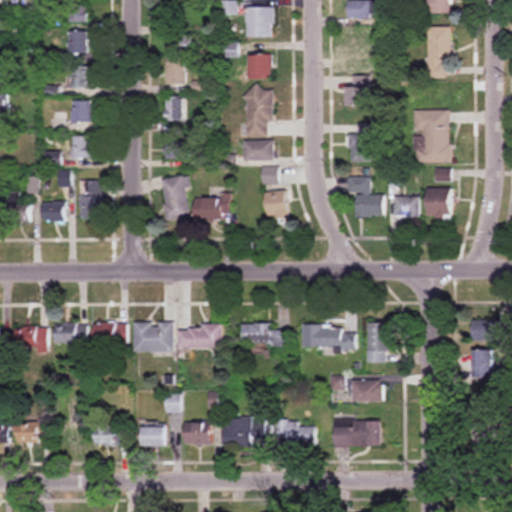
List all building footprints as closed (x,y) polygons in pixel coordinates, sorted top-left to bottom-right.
[(428,0),(428,14),(452,14),(452,0),(428,0)] [(350,1),(350,19),(381,19),(381,1),(350,1)] [(224,14),(238,14),(238,2),(224,2),(224,14)] [(89,23),(89,3),(70,3),(70,23),(89,23)] [(249,38),(276,38),(276,7),(249,7),(249,38)] [(0,13),(0,43),(9,43),(9,14),(0,13)] [(430,79),(452,79),(452,27),(430,27),(430,79)] [(370,28),(350,28),(350,60),(370,60),(370,28)] [(70,31),(70,54),(89,54),(89,31),(70,31)] [(170,53),(194,53),(194,35),(170,35),(170,53)] [(0,86),(10,87),(10,55),(0,54),(0,86)] [(252,55),(252,79),(274,79),(274,55),(252,55)] [(168,85),(187,85),(187,59),(168,59),(168,85)] [(75,89),(94,89),(94,67),(75,67),(75,89)] [(371,77),(350,77),(350,109),(371,109),(371,77)] [(276,122),(276,89),(250,89),(250,137),(270,137),(270,122),(276,122)] [(10,95),(0,94),(0,118),(10,118),(10,95)] [(188,97),(169,97),(169,123),(188,123),(188,97)] [(75,124),(94,124),(94,102),(75,102),(75,124)] [(416,112),(417,164),(454,164),(453,111),(416,112)] [(358,135),(351,135),(351,163),(377,163),(377,124),(358,124),(358,135)] [(75,137),(75,160),(95,160),(95,137),(75,137)] [(169,141),(169,160),(195,160),(195,141),(169,141)] [(276,161),(276,141),(246,141),(246,161),(276,161)] [(265,167),(265,186),(281,186),(281,167),(265,167)] [(60,188),(73,188),(73,172),(60,172),(60,188)] [(163,180),(169,221),(193,217),(186,176),(163,180)] [(359,194),(359,218),(386,218),(386,196),(372,196),(372,177),(350,177),(350,194),(359,194)] [(103,219),(103,181),(82,181),(82,219),(103,219)] [(430,189),(430,216),(454,216),(454,189),(430,189)] [(290,218),(289,190),(268,191),(269,218),(290,218)] [(10,224),(32,224),(32,203),(22,203),(22,193),(10,193),(10,224)] [(197,197),(197,219),(232,219),(232,197),(197,197)] [(422,198),(396,198),(396,218),(422,218),(422,198)] [(67,222),(67,202),(45,202),(45,222),(67,222)] [(474,341),(511,341),(511,319),(474,320),(474,341)] [(136,322),(136,351),(175,351),(175,322),(136,322)] [(128,342),(128,323),(95,323),(95,342),(128,342)] [(274,323),(245,323),(245,346),(291,346),(291,330),(274,330),(274,323)] [(370,323),(370,364),(390,364),(390,323),(370,323)] [(57,324),(57,343),(89,343),(89,324),(57,324)] [(224,349),(224,326),(180,326),(180,349),(224,349)] [(305,326),(304,348),(357,350),(358,327),(305,326)] [(17,348),(49,348),(49,327),(17,327),(17,348)] [(475,378),(498,378),(498,350),(475,350),(475,378)] [(353,402),(385,402),(385,380),(353,380),(353,402)] [(496,386),(474,386),(474,413),(496,413),(496,386)] [(166,414),(183,414),(183,394),(166,394),(166,414)] [(0,442),(10,442),(10,414),(0,413),(0,442)] [(254,446),(254,439),(267,439),(267,418),(226,418),(226,446),(254,446)] [(317,447),(317,427),(300,427),(300,420),(279,420),(279,447),(317,447)] [(383,420),(335,420),(335,446),(383,446),(383,420)] [(18,421),(18,443),(43,443),(43,435),(49,435),(49,421),(18,421)] [(213,422),(187,422),(187,444),(213,444),(213,422)] [(474,442),(511,442),(511,422),(474,423),(474,442)] [(168,447),(168,426),(144,426),(144,447),(168,447)] [(57,445),(87,445),(87,428),(57,428),(57,445)] [(123,446),(123,428),(96,428),(96,445),(123,446)]
